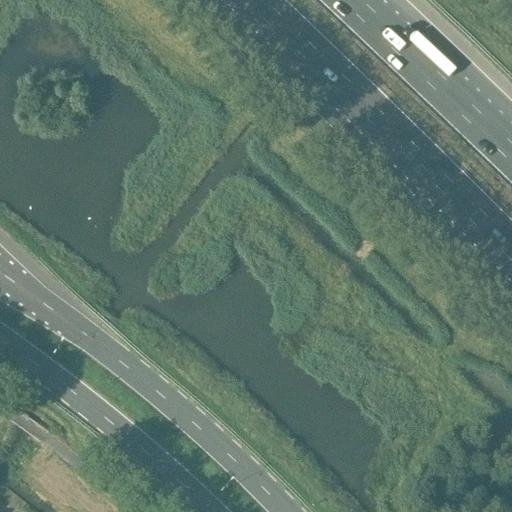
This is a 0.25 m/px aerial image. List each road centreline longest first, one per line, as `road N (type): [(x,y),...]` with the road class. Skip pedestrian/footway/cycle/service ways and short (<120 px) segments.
road 1 (primary): [(285,511),(125,365),(0,272)]
road 2 (motorway): [(253,0),(511,251)]
road 3 (primary): [(0,346),(204,511)]
road 4 (motorway): [(511,154),(350,0)]
